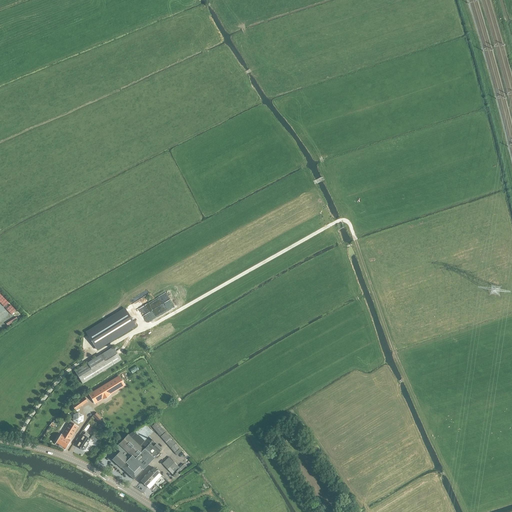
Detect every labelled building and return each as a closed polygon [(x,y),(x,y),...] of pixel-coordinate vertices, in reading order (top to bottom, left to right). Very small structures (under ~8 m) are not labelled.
[(97,350),(136,326),(125,309),(86,332),(97,350)] [(86,383),(124,359),(125,361),(142,351),(131,333),(114,343),(116,347),(78,370),(86,383)] [(119,377),(90,395),(95,403),(102,399),(110,395),(110,394),(124,385),(119,377)] [(102,420),(121,403),(115,396),(93,416),(100,423),(103,420),(102,420)] [(72,406),(76,412),(88,403),(84,397),(72,406)] [(56,444),(64,449),(78,427),(70,422),(56,444)] [(162,434),(165,432),(156,422),(152,426),(156,431),(157,429),(162,434)] [(135,432),(130,437),(128,435),(115,448),(119,452),(112,459),(121,467),(134,480),(155,458),(156,457),(157,458),(162,453),(160,451),(162,449),(149,437),(154,432),(146,425),(135,432)] [(171,448),(175,444),(165,433),(161,437),(171,448)] [(83,451),(90,439),(83,435),(76,446),(83,451)] [(162,464),(168,470),(173,476),(175,478),(177,476),(179,475),(177,473),(179,471),(178,469),(180,468),(173,461),(169,457),(162,464)] [(146,486),(155,477),(157,480),(161,476),(159,473),(154,468),(140,481),(146,486)]
